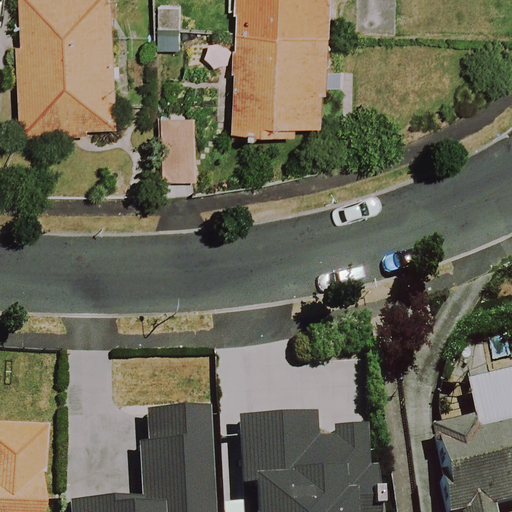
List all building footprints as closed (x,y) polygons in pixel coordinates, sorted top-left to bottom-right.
[(104,158),(113,0),(23,0),(13,152),(104,158)] [(331,0),(239,0),(230,135),(266,137),(267,126),(323,130),(331,0)] [(180,6),(157,6),(155,53),(178,54),(180,6)] [(195,120),(159,120),(159,185),(195,184),(195,120)] [(499,511),(511,510),(511,386),(462,393),(468,433),(433,438),(443,511),(499,511)] [(201,511),(198,416),(131,419),(135,506),(63,509),(63,511),(201,511)] [(305,440),(304,422),(233,426),(237,511),(364,511),(360,437),(305,440)] [(24,511),(30,437),(0,434),(0,511),(24,511)]
